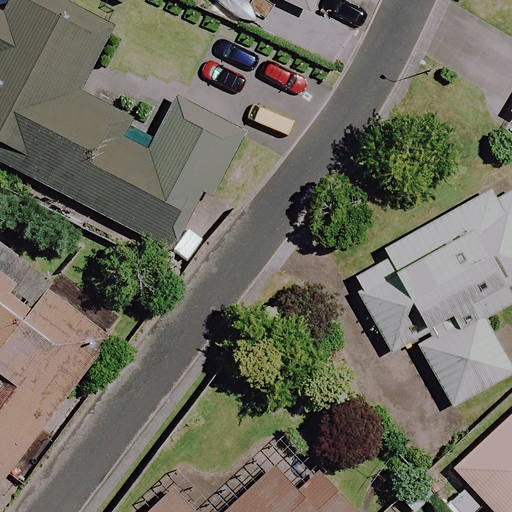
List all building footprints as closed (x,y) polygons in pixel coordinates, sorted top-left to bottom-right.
[(118,32),(57,0),(0,0),(0,162),(171,253),(203,192),(210,196),(244,131),(154,84),(135,120),(86,93),(118,32)] [(279,0),(305,14),(312,0),(279,0)] [(511,285),(511,183),(511,182),(387,252),(392,261),(354,282),(394,354),(417,342),(454,408),(511,375),(511,369),(485,320),(511,305),(511,299),(506,289),(511,285)] [(0,487),(13,471),(29,483),(61,440),(49,431),(114,344),(44,292),(0,258),(0,487)] [(511,511),(511,418),(457,470),(495,511),(511,511)] [(357,511),(362,508),(298,446),(232,511),(212,511),(183,483),(154,511),(357,511)]
